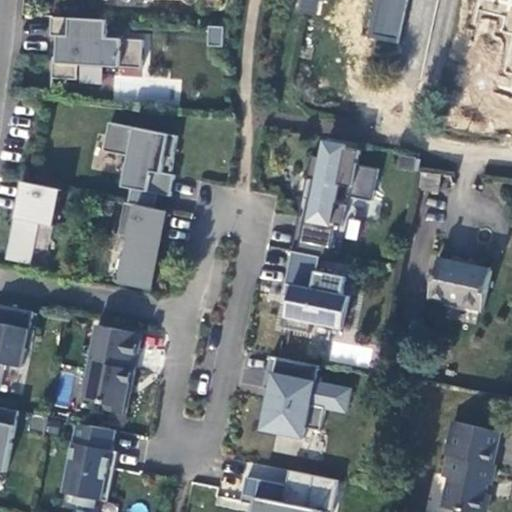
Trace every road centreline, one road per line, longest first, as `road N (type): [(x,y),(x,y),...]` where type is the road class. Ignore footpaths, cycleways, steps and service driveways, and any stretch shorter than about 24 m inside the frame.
road 1 (residential): [(189,321),(161,453),(211,465),(263,213),(213,208)]
road 2 (residential): [(0,283),(189,321)]
